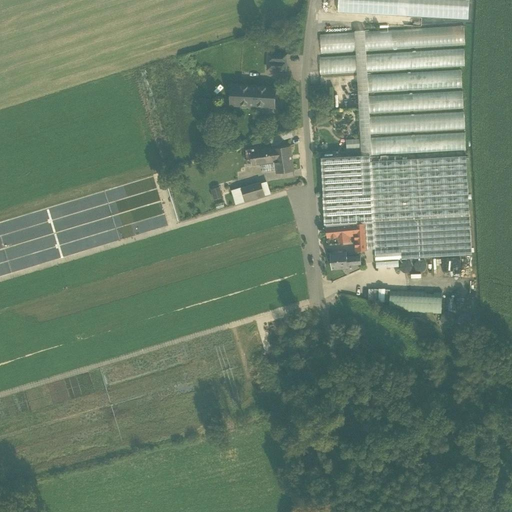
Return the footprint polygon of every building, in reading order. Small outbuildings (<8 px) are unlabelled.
[(464,0),(334,0),(334,12),(463,22),(464,0)] [(354,30),(363,29),(361,18),(352,19),(354,30)] [(319,36),(320,53),(464,45),(463,28),(319,36)] [(439,52),(319,58),(320,75),(440,69),(439,52)] [(286,54),(268,53),(268,69),(286,70),(286,54)] [(461,71),(368,76),(369,93),(462,88),(461,71)] [(275,88),(232,85),(231,104),(274,107),(275,88)] [(461,92),(368,97),(369,114),(462,109),(461,92)] [(463,113),(370,118),(371,135),(464,130),(463,113)] [(291,131),(280,134),(282,141),(293,137),(291,131)] [(464,133),(371,138),(372,155),(465,150),(464,133)] [(290,146),(255,151),(257,163),(275,161),(277,173),(293,170),(290,146)] [(254,148),(245,149),(248,165),(257,163),(255,151),(254,148)] [(370,155),(321,158),(325,225),(327,225),(327,226),(347,224),(348,224),(355,224),(365,223),(367,249),(375,249),(374,221),(370,161),(370,155)] [(466,156),(370,161),(374,221),(469,216),(466,156)] [(261,184),(241,190),(245,201),(264,196),(261,184)] [(211,188),(214,199),(222,196),(219,186),(211,188)] [(469,216),(374,221),(375,249),(376,260),(472,255),(469,216)] [(365,223),(355,224),(356,249),(367,249),(365,223)] [(347,224),(327,226),(329,244),(335,243),(335,237),(349,235),(347,224)] [(346,251),(330,253),(332,269),(348,267),(348,265),(361,264),(360,256),(347,257),(346,251)] [(473,275),(472,257),(419,260),(421,278),(473,275)] [(368,287),(368,300),(384,300),(385,288),(368,287)] [(391,290),(390,310),(442,312),(442,292),(391,290)] [(464,312),(441,311),(441,325),(464,325),(464,312)]
